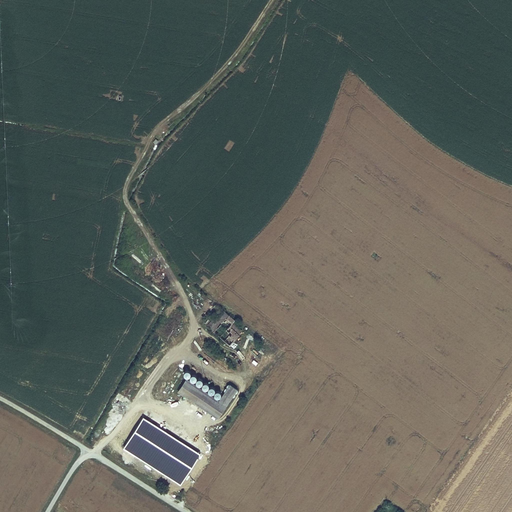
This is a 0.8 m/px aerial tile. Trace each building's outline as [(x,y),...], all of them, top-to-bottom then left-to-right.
[(237,323),(225,310),(216,320),(210,327),(229,345),(242,331),(235,325),(237,323)] [(210,327),(216,320),(213,318),(207,325),(210,327)] [(135,365),(132,369),(140,376),(143,372),(135,365)] [(219,400),(187,379),(182,385),(223,409),(232,396),(234,397),(237,389),(228,383),(224,390),(225,391),(219,400)] [(223,409),(182,385),(178,392),(217,417),(223,409)] [(161,424),(151,416),(125,453),(134,460),(161,424)]
